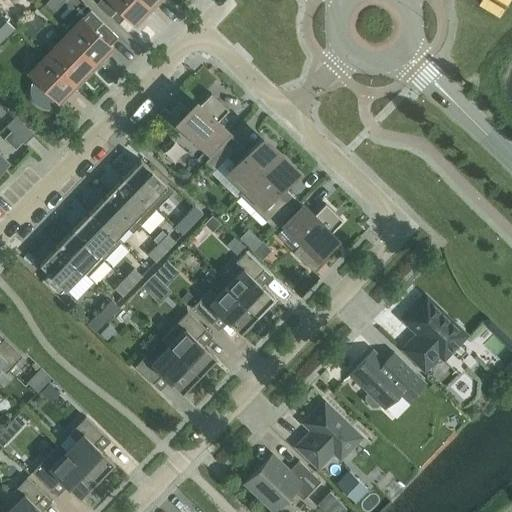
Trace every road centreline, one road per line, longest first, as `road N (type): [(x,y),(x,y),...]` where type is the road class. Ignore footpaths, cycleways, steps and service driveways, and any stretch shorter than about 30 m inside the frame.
road 1 (residential): [(289,112),(403,232),(130,511)]
road 2 (residential): [(0,237),(179,53),(199,44),(218,49),(289,112)]
road 3 (tertiary): [(511,160),(405,52)]
